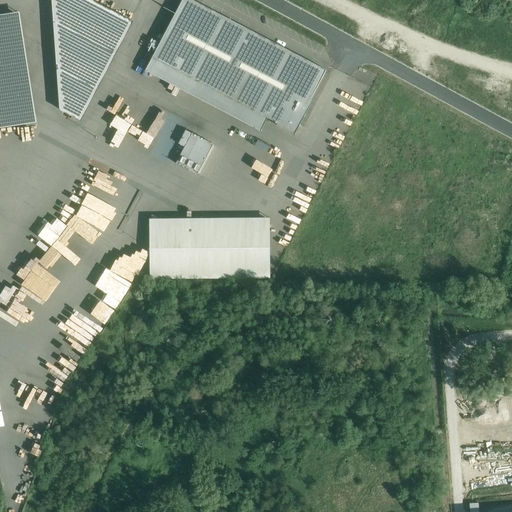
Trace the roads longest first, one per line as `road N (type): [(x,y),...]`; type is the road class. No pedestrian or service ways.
road 1 (residential): [(261,0),(511,133)]
road 2 (unknown): [(136,176),(0,395)]
road 3 (unknown): [(77,147),(51,129),(37,0)]
road 4 (unknown): [(298,154),(260,215),(201,202)]
road 5 (unknown): [(116,70),(231,123)]
